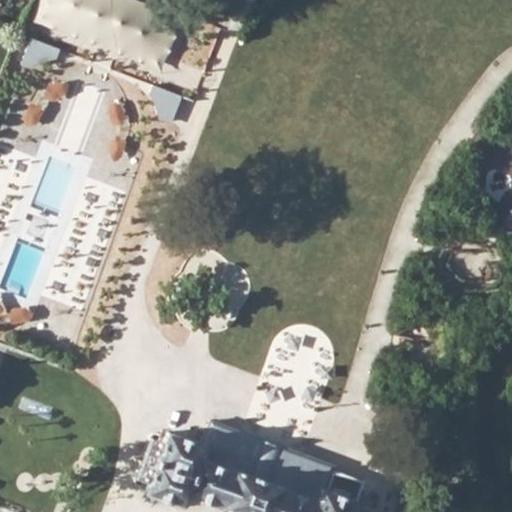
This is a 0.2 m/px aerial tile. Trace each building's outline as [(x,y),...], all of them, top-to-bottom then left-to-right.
[(59,51),(29,39),(19,66),(29,69),(35,65),(41,62),(48,60),(55,60),(59,51)] [(173,124),(183,98),(154,87),(150,96),(155,102),(159,107),(162,113),(163,120),(173,124)] [(53,155),(36,201),(63,211),(80,165),(53,155)] [(20,241),(2,287),(29,297),(46,251),(20,241)] [(166,432),(144,495),(182,509),(186,497),(227,511),(357,511),(361,501),(319,487),(313,502),(199,461),(206,446),(166,432)]
